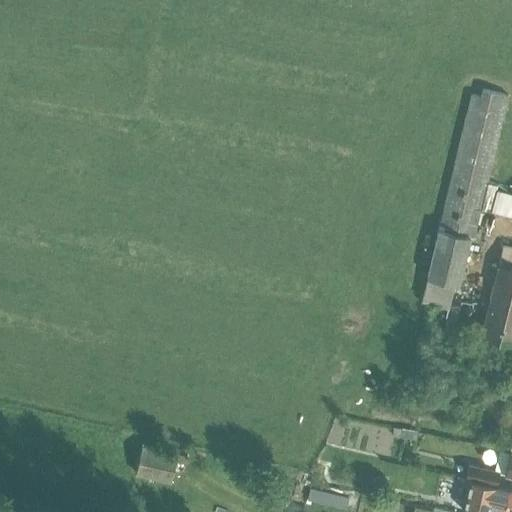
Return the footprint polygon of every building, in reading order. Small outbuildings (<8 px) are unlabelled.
[(470,236),(474,237),(508,94),(482,88),(480,96),(471,94),(428,275),(459,283),(470,236)] [(511,245),(504,243),(482,334),(511,341),(511,245)] [(449,305),(442,331),(452,334),(458,307),(449,305)] [(502,396),(475,390),(472,407),(482,408),(478,428),(495,432),(502,396)] [(392,426),(390,434),(415,439),(416,430),(392,426)] [(142,444),(137,465),(136,470),(170,478),(176,452),(142,444)] [(464,477),(470,479),(495,485),(499,470),(468,463),(464,477)] [(360,477),(358,491),(373,495),(376,481),(360,477)] [(470,479),(466,498),(462,511),(487,511),(488,509),(501,511),(511,511),(511,488),(495,485),(470,479)] [(309,488),(307,498),(355,509),(357,499),(309,488)]
